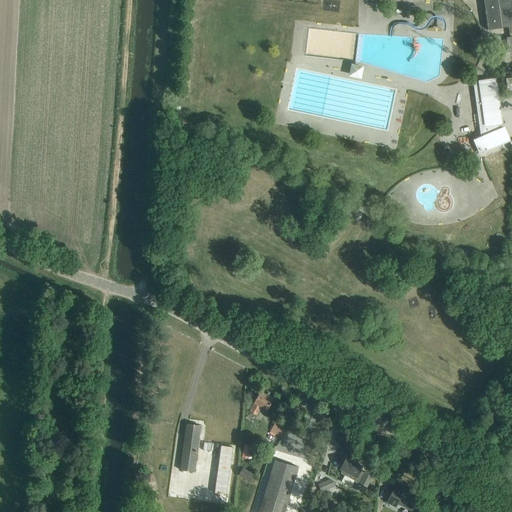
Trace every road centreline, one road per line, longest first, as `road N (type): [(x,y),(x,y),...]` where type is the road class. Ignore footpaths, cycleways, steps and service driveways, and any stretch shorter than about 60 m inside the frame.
road 1 (unclassified): [(511,494),(152,307),(0,244)]
road 2 (track): [(98,511),(113,291)]
